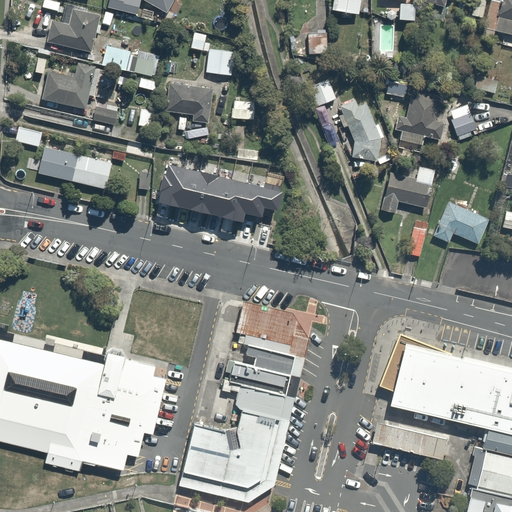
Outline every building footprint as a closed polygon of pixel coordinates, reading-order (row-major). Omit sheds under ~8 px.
[(109,0),(107,8),(137,15),(140,1),(134,0),(109,0)] [(144,0),(165,12),(171,2),(171,0),(144,0)] [(360,15),(362,0),(335,0),(334,10),(360,15)] [(412,0),(400,0),(399,21),(416,22),(417,0),(412,0)] [(484,19),(488,0),(473,0),(469,15),(484,19)] [(511,36),(511,0),(500,0),(492,31),(511,36)] [(181,7),(171,2),(165,12),(162,18),(172,23),(181,7)] [(90,52),(99,16),(73,10),(70,23),(53,19),(47,42),(90,52)] [(318,30),(290,32),(291,56),(306,55),(305,46),(319,45),(318,30)] [(188,48),(209,51),(209,48),(210,41),(203,40),(204,33),(191,31),(188,48)] [(237,52),(209,48),(209,51),(205,73),(233,78),(237,52)] [(138,58),(106,49),(102,63),(133,73),(138,58)] [(88,111),(98,67),(73,61),(69,78),(47,73),(41,101),(88,111)] [(141,76),(138,87),(157,92),(160,81),(141,76)] [(232,79),(217,77),(216,86),(230,88),(232,79)] [(339,104),(327,78),(305,89),(318,115),(339,104)] [(406,82),(394,80),(391,94),(403,97),(406,82)] [(211,90),(168,83),(163,111),(191,116),(191,120),(206,122),(211,90)] [(402,132),(400,141),(422,146),(425,135),(439,138),(444,116),(434,114),(438,95),(414,90),(408,117),(396,114),(392,129),(402,132)] [(361,97),(339,108),(355,141),(352,156),(375,161),(380,134),(361,97)] [(255,99),(234,98),(232,119),(253,121),(255,99)] [(122,112),(96,105),(92,119),(118,126),(122,112)] [(468,107),(448,113),(458,139),(477,133),(468,107)] [(42,132),(19,127),(15,141),(39,147),(42,132)] [(73,181),(79,154),(44,146),(38,173),(73,181)] [(258,151),(238,148),(237,158),(257,160),(258,151)] [(114,151),(112,158),(124,161),(126,154),(114,151)] [(112,162),(79,154),(73,181),(106,189),(112,162)] [(465,157),(453,154),(447,173),(459,177),(465,157)] [(175,206),(184,168),(168,164),(165,175),(163,175),(159,191),(162,192),(159,202),(175,206)] [(200,172),(184,168),(175,206),(191,210),(200,172)] [(418,179),(390,171),(380,209),(394,213),(398,200),(427,208),(437,172),(421,168),(418,179)] [(150,172),(140,171),(139,188),(149,189),(150,172)] [(216,176),(200,172),(191,210),(207,214),(216,176)] [(232,180),(216,176),(207,214),(223,217),(232,180)] [(249,184),(232,180),(223,217),(243,222),(245,214),(241,213),(249,184)] [(249,184),(241,213),(245,214),(262,218),(265,207),(278,211),(282,192),(249,184)] [(488,220),(450,201),(433,235),(448,242),(453,233),(476,244),(488,220)] [(511,207),(507,207),(503,227),(511,229),(511,207)] [(430,223),(413,220),(406,254),(423,258),(430,223)] [(309,339),(293,314),(244,302),(243,307),(290,318),(301,335),(296,356),(304,358),(309,339)] [(249,345),(296,356),(301,335),(290,318),(243,307),(236,332),(246,335),(244,344),(249,345)] [(0,440),(48,452),(47,455),(45,462),(79,470),(80,467),(82,459),(124,469),(127,453),(138,456),(144,431),(153,434),(166,378),(154,375),(156,366),(126,359),(127,355),(123,348),(117,347),(113,346),(106,350),(105,354),(84,349),(84,350),(55,343),(55,346),(45,343),(46,341),(8,331),(9,325),(0,322),(0,440)] [(378,383),(392,389),(402,343),(448,354),(450,354),(450,351),(449,351),(445,349),(399,331),(378,383)] [(389,399),(388,403),(487,426),(511,431),(511,369),(462,357),(450,354),(448,354),(402,343),(392,389),(389,399)] [(291,375),(296,356),(249,345),(246,355),(256,358),(254,366),(291,375)] [(511,365),(463,354),(462,357),(511,369),(511,365)] [(304,358),(296,356),(291,375),(300,377),(304,358)] [(286,396),(291,375),(254,366),(235,361),(235,362),(229,360),(226,372),(231,373),(228,381),(286,396)] [(300,377),(291,375),(286,396),(295,398),(300,377)] [(280,420),(286,396),(228,381),(224,380),(222,390),(230,392),(231,390),(238,392),(235,405),(240,410),(243,410),(280,420)] [(295,398),(286,396),(280,420),(289,422),(295,398)] [(266,480),(280,420),(243,410),(237,432),(241,448),(230,450),(225,432),(193,424),(182,472),(248,489),(266,480)] [(289,422),(280,420),(266,480),(248,489),(182,472),(181,476),(178,486),(248,502),(274,486),(289,422)] [(382,446),(387,426),(378,424),(373,444),(382,446)] [(449,441),(387,426),(382,446),(445,460),(449,441)] [(511,452),(511,431),(487,426),(486,429),(484,428),(482,440),(484,440),(482,446),(484,446),(511,452)] [(511,495),(511,452),(484,446),(484,448),(473,446),(472,454),(474,454),(467,482),(476,484),(475,486),(511,495)] [(511,511),(511,495),(475,486),(470,485),(463,511),(511,511)]
